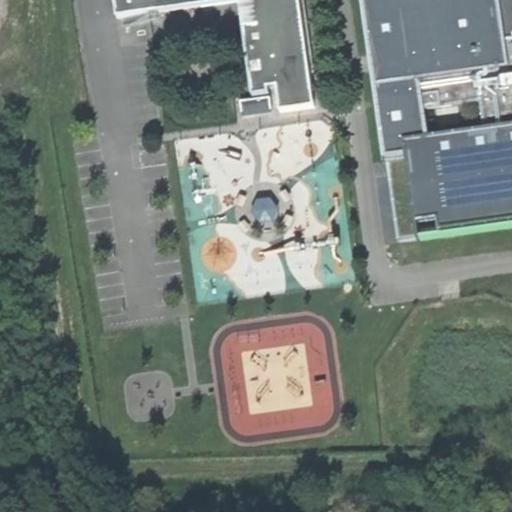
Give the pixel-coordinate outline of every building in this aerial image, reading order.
[(109,0),(112,18),(242,0),(248,0),(252,26),(239,28),(247,98),(264,97),(264,90),(272,88),(275,113),(311,109),(294,0),(109,0)] [(495,0),(360,0),(371,83),(416,77),(504,65),(501,42),(495,0)] [(511,0),(495,0),(501,42),(511,40),(511,0)] [(371,83),(381,155),(403,152),(401,140),(425,137),(416,77),(371,83)] [(511,220),(511,124),(425,137),(401,140),(403,152),(413,220),(434,217),(436,232),(511,220)]
